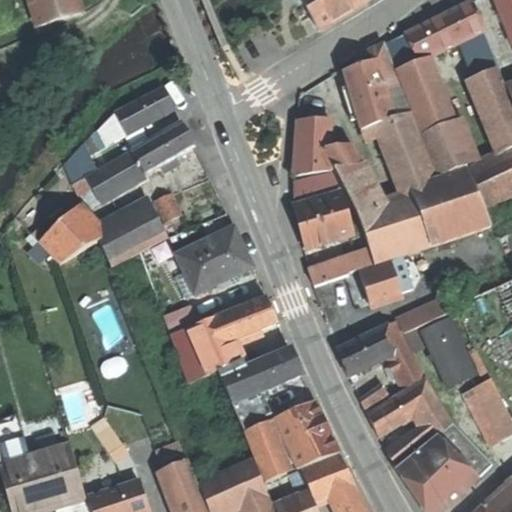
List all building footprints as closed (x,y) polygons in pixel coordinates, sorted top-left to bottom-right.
[(76,0),(27,0),(35,27),(80,14),(76,0)] [(364,0),(299,0),(319,32),(345,16),(366,3),(364,0)] [(511,0),(493,0),(505,28),(511,45),(511,0)] [(448,16),(424,28),(436,55),(456,45),(482,31),(483,31),(473,4),(448,16)] [(424,28),(406,37),(417,63),(436,55),(424,28)] [(482,31),(456,45),(475,79),(495,70),(482,31)] [(405,36),(385,46),(438,179),(465,169),(417,63),(406,37),(405,36)] [(384,46),(369,54),(373,65),(375,65),(385,97),(401,89),(384,46)] [(361,70),(345,75),(349,88),(358,119),(361,132),(380,126),(394,121),(385,97),(375,65),(373,65),(361,70)] [(475,79),(472,81),(503,156),(511,151),(511,110),(495,70),(475,79)] [(349,88),(342,90),(351,121),(358,119),(349,88)] [(163,90),(116,114),(128,137),(174,111),(163,90)] [(394,121),(380,126),(407,196),(438,184),(410,115),(394,121)] [(329,122),(298,124),(294,179),(334,173),(330,157),(329,122)] [(181,125),(130,154),(144,178),(194,150),(186,135),(181,125)] [(86,145),(64,167),(79,198),(93,191),(86,179),(97,173),(86,145)] [(511,151),(503,156),(467,172),(484,210),(511,196),(511,151)] [(130,154),(97,173),(86,179),(93,191),(100,203),(144,178),(130,154)] [(343,154),(330,157),(334,173),(335,173),(356,217),(370,212),(368,205),(343,154)] [(335,176),(294,184),(295,205),(341,190),(335,176)] [(171,195),(155,202),(165,223),(181,216),(171,195)] [(341,196),(294,210),(303,243),(306,251),(353,237),(341,196)] [(370,212),(356,217),(375,267),(432,249),(413,198),(370,212)] [(82,204),(38,244),(59,266),(98,243),(94,234),(82,204)] [(142,209),(94,234),(98,243),(111,267),(140,255),(168,240),(150,204),(142,209)] [(233,229),(175,257),(193,296),(251,268),(241,247),(233,229)] [(368,253),(344,263),(348,276),(374,268),(368,253)] [(384,266),(360,274),(367,294),(370,305),(412,292),(401,262),(384,266)] [(344,263),(309,273),(314,289),(349,277),(348,276),(344,263)] [(511,283),(455,307),(470,339),(511,321),(511,283)] [(266,300),(222,317),(232,342),(276,324),(271,313),(266,300)] [(428,310),(396,324),(404,338),(454,313),(448,303),(428,310)] [(188,309),(164,319),(171,336),(187,330),(194,327),(188,309)] [(194,327),(187,330),(207,378),(217,374),(216,372),(241,362),(232,342),(222,317),(222,316),(194,327)] [(448,321),(419,335),(447,392),(476,378),(448,321)] [(394,324),(381,331),(393,358),(390,359),(394,367),(400,380),(405,390),(424,380),(394,324)] [(381,331),(337,353),(348,379),(390,359),(393,358),(381,331)] [(486,386),(464,397),(490,448),(511,437),(511,422),(474,349),(469,352),(486,386)] [(247,370),(237,374),(246,396),(248,400),(281,386),(301,377),(294,362),(289,352),(247,370)] [(243,362),(233,366),(237,374),(247,370),(243,362)] [(233,366),(218,373),(227,396),(230,403),(246,396),(237,374),(233,366)] [(394,367),(387,371),(393,383),(400,380),(394,367)] [(425,384),(416,390),(428,410),(415,418),(424,432),(431,442),(450,427),(425,384)] [(246,396),(230,403),(238,422),(260,413),(265,425),(271,422),(273,421),(264,399),(283,391),(281,386),(248,400),(246,396)] [(371,396),(362,405),(368,415),(392,401),(385,389),(371,396)] [(416,390),(368,418),(379,440),(415,418),(428,410),(416,390)] [(315,405),(276,421),(298,471),(338,456),(326,430),(315,405)] [(260,413),(238,422),(243,434),(244,433),(265,425),(260,413)] [(271,422),(265,425),(268,431),(274,429),(271,422)] [(265,425),(244,433),(264,482),(262,483),(263,485),(275,480),(286,476),(268,431),(265,425)] [(447,487),(459,500),(478,482),(491,469),(454,429),(453,427),(417,455),(418,456),(433,472),(447,487)] [(110,428),(97,436),(101,443),(114,434),(110,428)] [(407,441),(388,457),(396,471),(431,442),(424,432),(407,441)] [(114,434),(101,443),(115,464),(127,455),(114,434)] [(179,442),(155,451),(160,463),(184,454),(179,442)] [(69,448),(0,467),(0,474),(5,491),(76,471),(69,448)] [(339,456),(300,472),(314,505),(333,498),(355,489),(339,456)] [(418,456),(397,472),(410,491),(433,472),(418,456)] [(253,461),(199,487),(208,511),(231,511),(242,507),(265,497),(268,495),(263,485),(262,483),(253,461)] [(186,463),(163,472),(178,511),(204,511),(197,493),(186,463)] [(76,471),(5,491),(11,511),(44,511),(85,500),(76,471)] [(275,480),(263,485),(268,495),(275,511),(315,511),(307,494),(285,502),(275,480)] [(511,511),(511,481),(494,498),(481,510),(483,511),(511,511)] [(147,511),(138,482),(88,499),(91,511),(147,511)] [(423,511),(446,511),(459,500),(447,487),(421,508),(423,511)] [(365,511),(355,489),(333,498),(340,511),(365,511)] [(272,511),(265,497),(242,507),(243,511),(272,511)]
